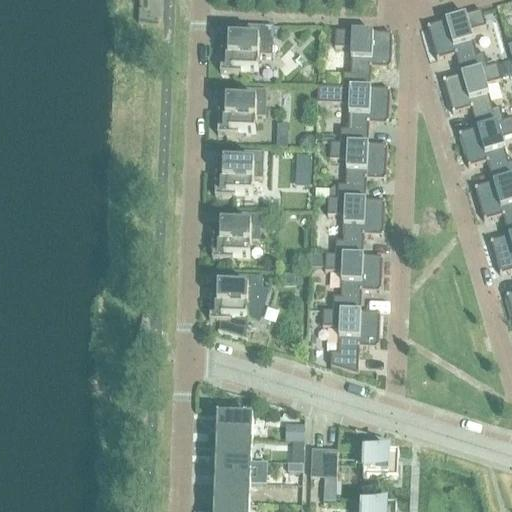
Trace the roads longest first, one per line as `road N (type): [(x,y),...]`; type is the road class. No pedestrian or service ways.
road 1 (residential): [(389,417),(397,389),(414,49)]
road 2 (residential): [(189,363),(199,0)]
road 3 (residential): [(511,375),(414,49)]
road 4 (residential): [(389,417),(189,363)]
road 5 (residential): [(183,511),(189,363)]
road 6 (residential): [(511,454),(389,417)]
